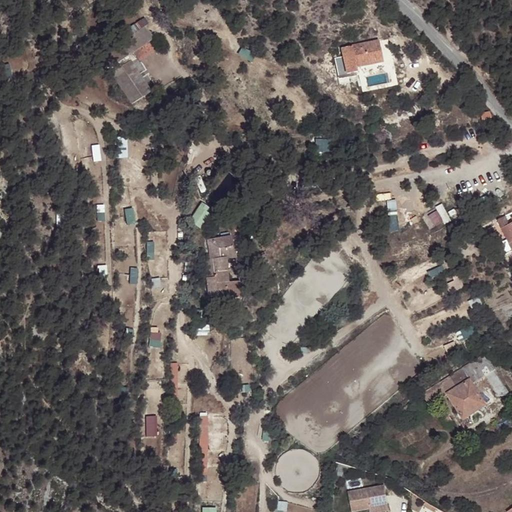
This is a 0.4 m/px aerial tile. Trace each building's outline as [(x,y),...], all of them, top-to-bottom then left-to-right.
[(135,46),(155,33),(147,21),(103,50),(111,62),(128,50),(135,46)] [(160,40),(155,33),(135,46),(140,54),(160,40)] [(257,51),(242,41),(238,47),(253,57),(257,51)] [(385,62),(379,41),(343,51),(350,77),(360,74),(359,69),(385,62)] [(122,61),(142,92),(151,85),(128,50),(111,62),(114,66),(122,61)] [(112,68),(132,98),(142,92),(122,61),(114,66),(112,68)] [(359,69),(360,74),(386,67),(385,62),(359,69)] [(185,83),(183,82),(163,98),(173,110),(190,96),(199,108),(207,102),(197,90),(192,94),(189,89),(194,85),(190,80),(185,83)] [(489,112),(480,114),(482,121),(491,118),(489,112)] [(117,157),(127,157),(127,137),(117,137),(117,157)] [(398,199),(389,200),(391,231),(400,230),(398,199)] [(190,219),(201,227),(213,209),(203,201),(190,219)] [(428,215),(437,228),(452,219),(443,205),(428,215)] [(511,223),(509,225),(505,216),(499,219),(507,238),(511,248),(511,223)] [(205,254),(211,292),(223,290),(224,292),(245,289),(242,274),(229,276),(226,252),(236,251),(232,231),(209,234),(212,253),(205,254)] [(511,249),(511,248),(507,238),(499,241),(505,253),(511,249)] [(161,346),(161,332),(150,332),(150,346),(161,346)] [(423,393),(431,405),(449,393),(464,418),(487,404),(473,383),(486,375),(498,394),(511,395),(495,370),(497,369),(487,353),(423,393)] [(171,363),(172,387),(179,386),(178,362),(171,363)] [(414,400),(399,411),(400,413),(403,411),(404,413),(416,404),(414,400)] [(441,418),(446,425),(453,420),(444,405),(439,407),(443,413),(445,412),(446,414),(441,418)] [(158,436),(157,415),(146,416),(146,436),(158,436)] [(387,479),(350,484),(353,504),(371,502),(370,499),(389,497),(387,479)] [(389,497),(370,499),(371,502),(371,507),(390,504),(389,497)]
